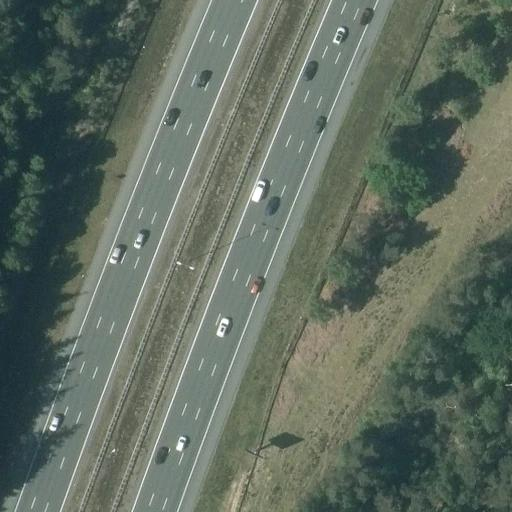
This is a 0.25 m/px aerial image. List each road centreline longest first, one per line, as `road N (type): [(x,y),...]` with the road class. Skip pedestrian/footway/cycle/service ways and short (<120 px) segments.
road 1 (motorway): [(237,0),(37,511)]
road 2 (motorway): [(156,511),(241,274),(355,0)]
